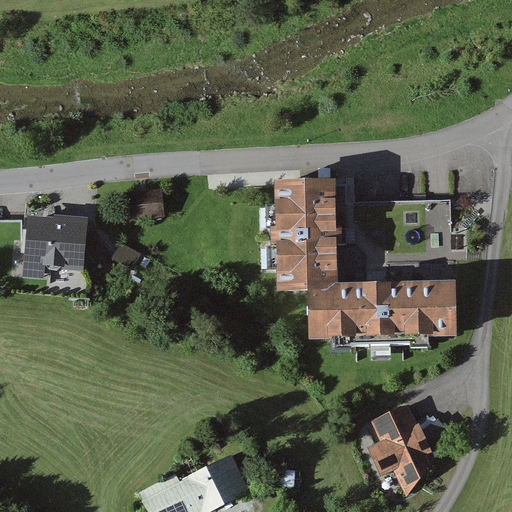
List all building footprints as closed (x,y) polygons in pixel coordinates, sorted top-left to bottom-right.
[(309,301),(336,291),(334,188),(272,189),(275,302),(309,301)] [(161,194),(126,197),(129,225),(164,222),(161,194)] [(77,222),(16,221),(15,274),(76,275),(77,222)] [(336,291),(309,301),(310,351),(461,347),(459,288),(336,291)] [(403,408),(369,424),(379,444),(363,451),(380,481),(394,474),(407,501),(432,462),(449,439),(434,422),(414,434),(403,408)] [(222,452),(134,496),(142,511),(220,511),(246,499),(222,452)]
